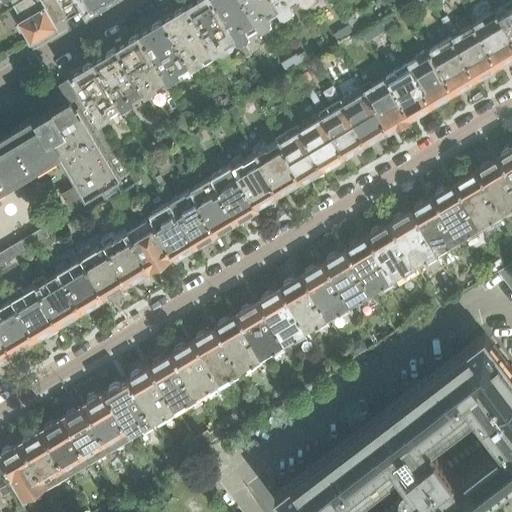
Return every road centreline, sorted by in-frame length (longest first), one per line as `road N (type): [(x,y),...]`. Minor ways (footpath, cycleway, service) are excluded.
road 1 (residential): [(0,410),(511,106)]
road 2 (residential): [(0,87),(147,0)]
